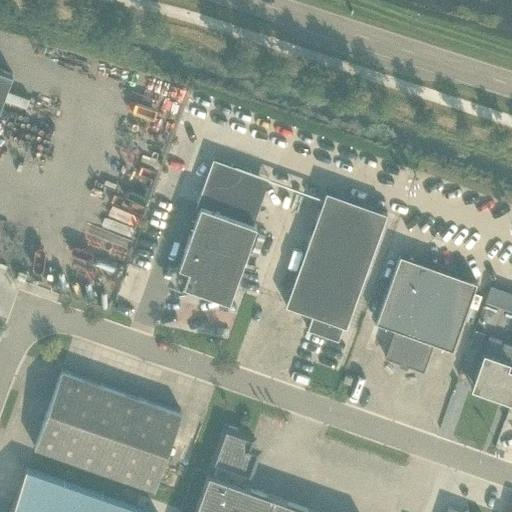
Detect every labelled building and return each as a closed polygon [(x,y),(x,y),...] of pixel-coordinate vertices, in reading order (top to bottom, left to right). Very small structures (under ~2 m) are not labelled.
[(0,106),(12,74),(0,69),(0,106)] [(229,300),(256,224),(252,222),(268,177),(213,157),(196,203),(200,204),(173,279),(229,300)] [(326,191),(285,304),(313,314),(308,328),(338,339),(343,325),(345,326),(386,212),(326,191)] [(452,348),(476,281),(399,254),(375,320),(394,327),(384,355),(423,370),(433,341),(452,348)] [(511,343),(503,341),(498,356),(483,351),(470,387),(511,401),(511,400),(511,343)] [(154,489),(181,411),(61,369),(34,446),(154,489)] [(207,476),(194,511),(318,511),(240,484),(253,448),(249,447),(252,438),(225,427),(211,465),(216,467),(212,478),(207,476)] [(149,511),(25,468),(9,511),(149,511)]
